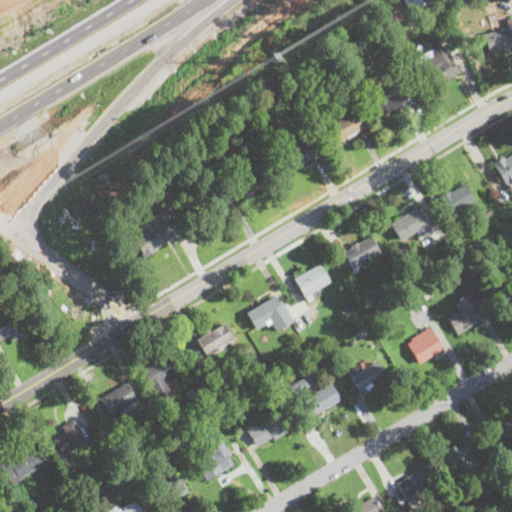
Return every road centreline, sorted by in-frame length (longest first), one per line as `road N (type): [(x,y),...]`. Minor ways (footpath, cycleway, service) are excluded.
road 1 (tertiary): [(136,322),(511,95)]
road 2 (motorway): [(12,230),(147,77),(236,0)]
road 3 (residential): [(511,359),(261,511)]
road 4 (motorway): [(0,126),(206,0)]
road 5 (tertiary): [(0,221),(136,322)]
road 6 (tertiary): [(0,404),(136,322)]
road 7 (motorway): [(135,0),(0,80)]
